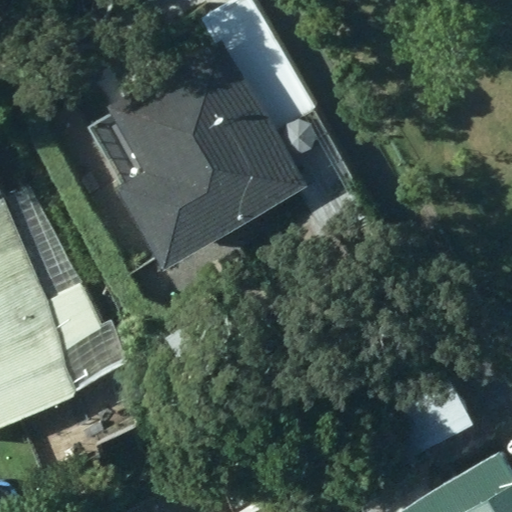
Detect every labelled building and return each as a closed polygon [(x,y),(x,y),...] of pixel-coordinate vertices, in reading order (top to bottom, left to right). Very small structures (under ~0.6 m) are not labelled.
[(297,169),(213,17),(102,78),(142,150),(112,163),(157,245),(297,169)] [(0,183),(0,311),(49,291),(83,277),(41,176),(5,191),(2,183),(0,183)] [(0,428),(90,391),(49,291),(0,311),(0,428)] [(511,511),(511,462),(498,437),(388,495),(396,511),(511,511)] [(261,511),(256,499),(214,511),(261,511)]
